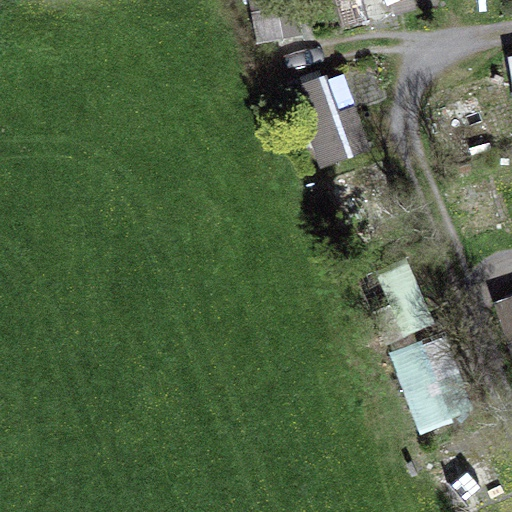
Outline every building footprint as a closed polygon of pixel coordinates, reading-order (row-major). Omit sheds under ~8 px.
[(340,0),(347,31),(397,22),(393,0),(340,0)] [(379,150),(348,72),(328,79),(358,157),(379,150)] [(452,153),(488,146),(479,97),(442,104),(452,153)] [(464,244),(509,230),(491,172),(446,186),(464,244)] [(511,296),(497,302),(511,340),(511,296)] [(490,455),(444,468),(456,510),(502,496),(490,455)]
